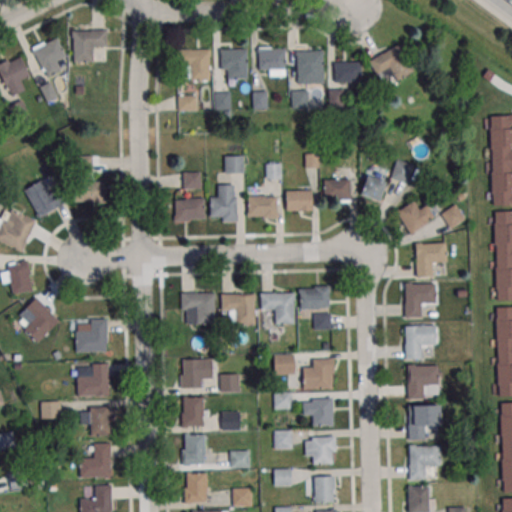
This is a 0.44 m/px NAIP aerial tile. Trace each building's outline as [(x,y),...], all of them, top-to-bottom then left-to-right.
[(93,61),(92,48),(106,48),(105,29),(71,30),(73,62),(93,61)] [(31,48),(44,76),(61,69),(57,59),(65,56),(56,36),(31,48)] [(380,80),(389,75),(393,82),(414,70),(398,43),(368,61),(380,80)] [(284,47),(258,47),(258,75),(284,75),(284,47)] [(209,49),(178,49),(178,80),(209,80),(209,49)] [(246,79),(246,49),(219,49),(219,79),(246,79)] [(296,83),(323,83),(323,49),(296,49),(296,83)] [(24,89),(20,79),(28,75),(20,55),(0,62),(0,74),(9,96),(24,89)] [(361,82),(361,61),(333,61),(333,82),(361,82)] [(306,107),(306,89),(290,89),(290,107),(306,107)] [(342,106),(342,90),(328,90),(328,106),(342,106)] [(229,92),(213,92),(213,110),(229,110),(229,92)] [(267,108),(267,92),(252,92),(252,108),(267,108)] [(177,110),(196,110),(196,95),(177,95),(177,110)] [(12,121),(27,117),(23,101),(8,105),(12,121)] [(511,114),(488,115),(491,206),(511,204),(511,194),(511,195),(511,192),(511,171),(510,172),(510,169),(511,169),(511,150),(510,150),(510,148),(511,148),(511,127),(508,128),(508,125),(511,125),(511,114)] [(355,152),(342,152),(342,168),(355,168),(355,152)] [(243,173),(243,155),(224,155),(224,173),(243,173)] [(105,202),(105,179),(90,179),(90,157),(75,157),(75,202),(105,202)] [(407,184),(413,165),(396,159),(389,178),(407,184)] [(281,178),(281,162),(265,162),(265,178),(281,178)] [(378,201),(385,181),(366,174),(359,195),(378,201)] [(64,205),(52,176),(23,187),(35,216),(64,205)] [(350,200),(350,178),(323,178),(323,200),(350,200)] [(235,184),(218,184),(218,196),(210,196),(210,221),(235,221),(235,184)] [(312,190),(285,190),(285,211),(312,211),(312,190)] [(247,217),(277,217),(277,195),(247,195),(247,217)] [(174,198),(175,220),(204,220),(204,198),(174,198)] [(418,209),(413,201),(396,212),(410,234),(435,218),(426,204),(418,209)] [(465,219),(454,203),(440,213),(451,229),(465,219)] [(0,218),(0,242),(24,250),(34,218),(3,209),(0,218)] [(511,210),(493,211),(495,301),(511,300),(511,210)] [(446,263),(446,243),(416,243),(416,277),(435,277),(435,263),(446,263)] [(0,272),(3,284),(10,282),(13,294),(34,289),(27,262),(0,267),(0,272)] [(404,316),(422,316),(422,304),(435,304),(435,283),(404,283),(404,316)] [(329,286),(300,286),(300,309),(329,309),(329,286)] [(215,324),(215,292),(181,292),(181,324),(215,324)] [(261,310),(273,310),(273,324),(293,324),(293,292),(261,292),(261,310)] [(254,324),(254,293),(221,293),(221,312),(232,312),(232,324),(254,324)] [(59,320),(35,297),(13,319),(37,343),(59,320)] [(511,306),(494,307),(497,397),(511,396),(511,306)] [(313,313),(313,329),(330,329),(330,313),(313,313)] [(107,320),(75,320),(75,352),(107,352),(107,320)] [(405,358),(424,358),(424,347),(435,347),(435,324),(405,324),(405,358)] [(273,374),(293,374),(293,353),(273,353),(273,374)] [(213,358),(180,358),(180,388),(202,388),(202,377),(213,377),(213,358)] [(332,358),(312,358),(312,369),(303,369),(303,389),(332,389),(332,358)] [(108,362),(75,362),(75,396),(108,396),(108,362)] [(406,399),(441,399),(441,365),(406,365),(406,399)] [(238,392),(238,374),(219,374),(219,392),(238,392)] [(273,409),(291,409),(291,392),(273,392),(273,409)] [(205,426),(205,396),(181,396),(181,426),(205,426)] [(312,425),(331,425),(331,399),(303,399),(303,415),(312,415),(312,425)] [(59,418),(59,401),(40,401),(40,418),(59,418)] [(511,401),(499,402),(502,492),(511,491),(511,401)] [(406,405),(406,439),(427,439),(427,427),(440,427),(440,405),(406,405)] [(113,435),(113,406),(80,407),(80,425),(90,425),(90,435),(113,435)] [(221,430),(239,430),(239,412),(221,412),(221,430)] [(291,430),(273,430),(273,449),(291,449),(291,430)] [(0,449),(15,446),(11,432),(0,434),(0,449)] [(181,465),(204,465),(204,435),(181,435),(181,465)] [(334,437),(304,437),(304,463),(334,463),(334,437)] [(110,477),(110,443),(89,444),(89,457),(78,457),(79,477),(110,477)] [(408,479),(429,479),(429,468),(440,468),(440,445),(408,445),(408,479)] [(249,449),(227,449),(227,468),(249,468),(249,449)] [(290,485),(290,468),(273,468),(273,485),(290,485)] [(184,503),(206,503),(206,473),(184,472),(184,503)] [(334,476),(311,476),(311,502),(334,502),(334,476)] [(79,511),(111,511),(111,486),(90,486),(90,497),(79,497),(79,511)] [(431,511),(432,486),(405,486),(405,511),(431,511)] [(251,488),(232,488),(232,506),(251,506),(251,488)] [(511,511),(511,496),(501,497),(501,511),(511,511)]
